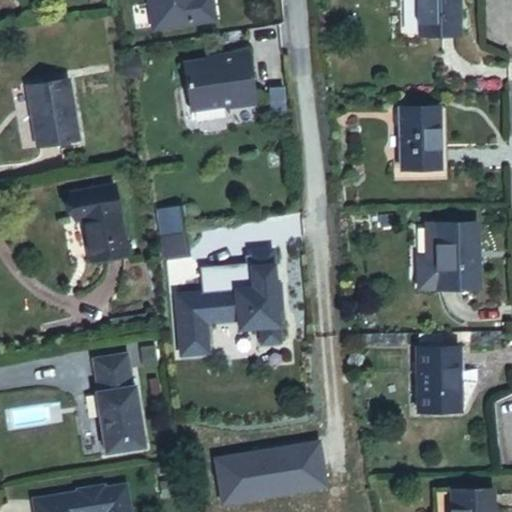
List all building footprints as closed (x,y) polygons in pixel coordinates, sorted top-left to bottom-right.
[(143,0),(148,30),(209,20),(205,0),(143,0)] [(408,0),(409,39),(450,38),(449,0),(408,0)] [(221,108),(251,103),(242,51),(213,56),(213,60),(178,66),(185,111),(221,105),(221,108)] [(32,151),(75,143),(63,80),(20,88),(32,151)] [(392,173),(435,172),(434,111),(391,112),(392,173)] [(98,263),(122,258),(109,188),(65,196),(71,225),(78,224),(84,255),(96,253),(98,263)] [(174,205),(161,207),(162,215),(175,213),(174,205)] [(148,209),(152,236),(178,231),(175,213),(162,215),(161,207),(148,209)] [(415,292),(472,291),(471,226),(418,227),(419,260),(414,260),(415,292)] [(178,233),(153,238),(157,263),(170,261),(168,253),(181,251),(178,233)] [(268,283),(265,249),(244,251),(244,257),(239,258),(240,268),(242,292),(196,296),(171,298),(176,356),(203,353),(201,323),(232,320),(233,330),(256,328),(258,343),(274,342),(271,310),(275,310),(273,295),(269,296),(268,283)] [(183,259),(181,251),(168,253),(170,261),(183,259)] [(86,265),(98,263),(96,253),(84,255),(86,265)] [(194,272),(196,296),(242,292),(240,268),(194,272)] [(106,453),(148,446),(137,382),(133,383),(128,352),(94,358),(99,389),(95,389),(106,453)] [(411,416),(454,415),(452,352),(410,353),(411,416)] [(182,454),(213,456),(214,432),(203,431),(204,419),(185,418),(182,454)] [(125,511),(121,488),(98,492),(98,489),(53,496),(54,500),(29,504),(30,511),(125,511)] [(445,511),(484,511),(485,495),(445,495),(445,511)]
